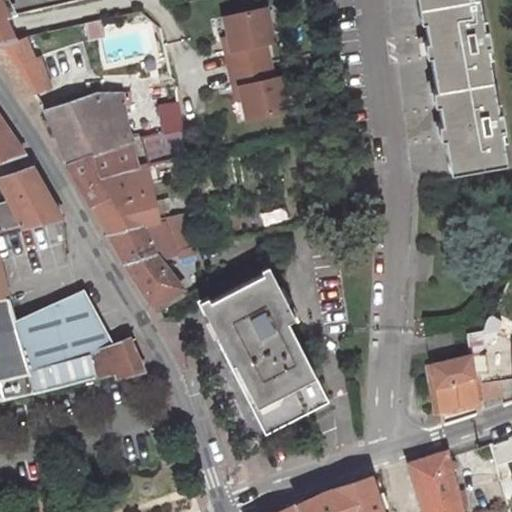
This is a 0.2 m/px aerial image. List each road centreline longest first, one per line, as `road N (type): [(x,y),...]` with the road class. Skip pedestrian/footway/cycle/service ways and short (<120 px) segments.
road 1 (tertiary): [(0,89),(171,369),(221,511)]
road 2 (residential): [(389,449),(398,172),(374,0)]
road 3 (residential): [(389,449),(225,511)]
road 4 (residential): [(511,410),(389,449)]
